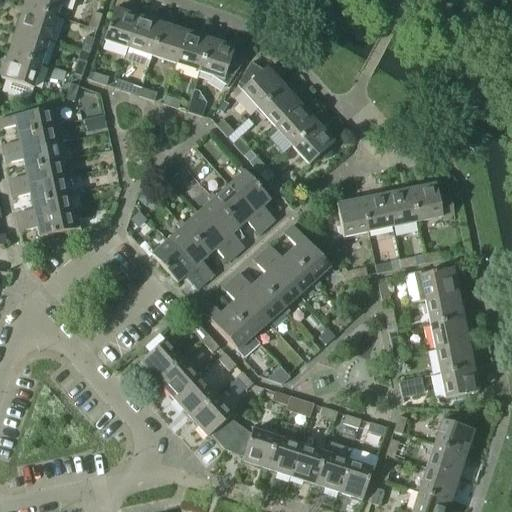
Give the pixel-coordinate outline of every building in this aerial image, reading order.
[(26,0),(23,8),(55,19),(58,9),(70,13),(74,0),(26,0)] [(47,43),(55,19),(23,8),(16,32),(47,43)] [(127,50),(137,19),(113,11),(103,42),(127,50)] [(101,17),(100,16),(92,14),(87,29),(95,32),(101,17)] [(151,58),(161,27),(137,19),(127,50),(151,58)] [(175,65),(185,35),(161,27),(151,58),(175,65)] [(39,67),(47,43),(16,32),(8,57),(39,67)] [(198,73),(208,42),(185,35),(175,65),(198,73)] [(93,40),(84,37),(79,53),(88,56),(93,40)] [(208,42),(198,73),(209,77),(226,88),(244,61),(231,53),(232,50),(208,42)] [(0,92),(27,102),(39,67),(8,57),(0,79),(0,80),(4,82),(0,92)] [(85,64),(77,61),(71,77),(80,80),(85,64)] [(258,111),(282,89),(265,70),(262,73),(250,64),(236,87),(258,111)] [(52,70),(49,79),(61,83),(64,74),(52,70)] [(105,88),(108,79),(92,74),(89,83),(105,88)] [(129,96),(132,87),(116,82),(113,91),(129,96)] [(77,88),(69,86),(64,101),(72,104),(77,88)] [(274,130),(299,108),(282,89),(258,111),(274,130)] [(153,104),(153,103),(156,95),(140,90),(137,99),(153,104)] [(177,111),(179,103),(164,98),(161,107),(177,111)] [(200,119),(203,110),(187,105),(185,114),(200,119)] [(291,148),(315,127),(299,108),(274,130),(291,148)] [(16,136),(57,127),(56,124),(50,126),(47,111),(0,121),(0,130),(14,128),(16,136)] [(102,118),(87,121),(89,133),(105,130),(102,118)] [(226,140),(226,139),(232,134),(221,121),(215,128),(226,140)] [(0,148),(2,157),(54,145),(51,131),(57,130),(57,127),(16,136),(17,144),(0,147),(0,148)] [(315,127),(291,148),(308,167),(332,145),(315,127)] [(242,158),(243,158),(249,152),(238,140),(231,146),(242,158)] [(23,170),(64,161),(63,158),(57,160),(54,145),(2,157),(4,166),(21,162),(23,170)] [(259,177),(266,171),(255,159),(248,165),(259,177)] [(9,191),(61,180),(58,165),(64,164),(64,161),(23,170),(25,178),(7,182),(9,191)] [(273,223),(269,218),(261,209),(268,202),(239,170),(237,172),(240,176),(227,188),(265,230),(273,223)] [(276,196),(283,190),(272,177),(265,184),(276,196)] [(30,204),(71,195),(70,192),(64,194),(61,180),(9,191),(11,200),(29,196),(30,204)] [(409,192),(416,224),(451,217),(447,194),(436,196),(434,187),(409,192)] [(257,237),(265,230),(227,188),(214,200),(211,196),(208,198),(238,230),(245,224),(257,237)] [(391,229),(416,224),(409,192),(384,197),(391,229)] [(16,225),(69,214),(66,199),(72,198),(71,195),(30,204),(32,213),(14,217),(16,225)] [(367,234),(391,229),(384,197),(360,202),(367,234)] [(231,236),(238,230),(208,198),(206,199),(210,204),(197,215),(235,257),(243,250),(231,236)] [(342,239),(367,234),(360,202),(336,207),(342,239)] [(18,233),(24,232),(36,229),(38,238),(78,229),(78,226),(72,228),(69,214),(16,225),(18,233)] [(226,264),(235,257),(197,215),(183,227),(180,223),(178,225),(207,257),(214,251),(226,264)] [(200,264),(207,257),(178,225),(176,227),(179,231),(166,243),(204,285),(212,278),(200,264)] [(288,255),(317,288),(319,286),(315,281),(329,269),(291,228),(283,235),(295,249),(288,255)] [(196,292),(204,285),(166,243),(153,255),(149,250),(147,252),(176,285),(184,278),(196,292)] [(280,261),(273,253),(268,248),(260,255),(298,297),(311,285),(315,290),(317,288),(288,255),(280,261)] [(440,263),(440,262),(438,254),(422,257),(424,266),(440,263)] [(284,309),(298,297),(260,255),(252,263),(264,276),(257,283),(287,315),(289,314),(284,309)] [(415,268),(415,267),(414,259),(398,262),(399,271),(415,268)] [(391,273),(391,272),(389,264),(373,267),(375,276),(391,273)] [(366,278),(366,277),(364,269),(348,272),(350,281),(366,278)] [(411,305),(456,296),(451,271),(419,278),(418,274),(405,277),(411,305)] [(250,289),(242,280),(238,276),(230,283),(267,325),(280,313),(284,317),(287,315),(257,283),(250,289)] [(254,336),(267,325),(230,283),(222,290),(233,303),(226,310),(256,343),(258,341),(254,336)] [(380,302),(389,300),(386,284),(377,286),(380,302)] [(429,327),(461,320),(456,296),(411,305),(411,306),(424,303),(429,327)] [(207,303),(199,311),(236,353),(243,360),(259,346),(256,343),(226,310),(219,316),(211,308),(207,303)] [(385,327),(386,327),(394,325),(391,309),(382,311),(385,327)] [(194,336),(200,330),(201,330),(190,318),(183,324),(194,336)] [(434,351),(466,345),(461,320),(429,327),(434,351)] [(390,352),(391,351),(399,350),(396,333),(387,336),(390,352)] [(211,355),(218,349),(207,337),(200,343),(211,355)] [(156,383),(180,361),(163,342),(138,364),(156,383)] [(439,376),(471,369),(466,345),(434,351),(439,376)] [(228,374),(234,368),(235,368),(224,356),(217,362),(228,374)] [(395,376),(396,376),(404,374),(401,358),(392,360),(395,376)] [(173,402),(197,380),(180,361),(156,383),(173,402)] [(471,369),(439,376),(444,400),(476,394),(471,369)] [(280,370),(266,382),(281,387),(289,380),(280,370)] [(245,392),(251,387),(252,386),(240,374),(234,380),(245,392)] [(189,420),(214,398),(197,380),(173,402),(189,420)] [(400,401),(401,400),(409,399),(406,382),(397,384),(400,401)] [(286,408),(288,399),(289,399),(273,394),(270,403),(286,408)] [(223,452),(238,428),(228,420),(231,417),(214,398),(189,420),(206,439),(210,436),(223,452)] [(310,415),(312,407),(313,406),(297,401),(294,410),(310,415)] [(333,423),(336,415),(336,414),(321,409),(318,418),(333,423)] [(442,416),(440,422),(432,447),(464,457),(472,432),(468,431),(469,416),(442,416)] [(357,431),(360,423),(360,422),(344,417),(341,426),(357,431)] [(406,421),(397,418),(392,433),(400,436),(406,421)] [(381,439),(384,430),(368,425),(366,434),(381,439)] [(265,471),(275,440),(250,432),(249,436),(238,428),(223,452),(242,459),(240,463),(265,471)] [(289,479),(299,448),(275,440),(265,471),(289,479)] [(398,444),(390,442),(389,441),(384,457),(393,460),(398,444)] [(456,481),(464,457),(432,447),(424,470),(456,481)] [(313,487),(323,456),(299,448),(289,479),(313,487)] [(347,463),(337,494),(360,502),(375,459),(351,452),(347,463)] [(337,494),(347,463),(323,456),(313,487),(337,494)] [(390,468),(382,465),(381,465),(376,481),(385,484),(390,468)] [(448,505),(456,481),(424,470),(417,494),(448,505)] [(382,492),(374,490),(373,490),(368,505),(377,508),(382,492)] [(445,511),(448,505),(417,494),(410,511),(445,511)]
